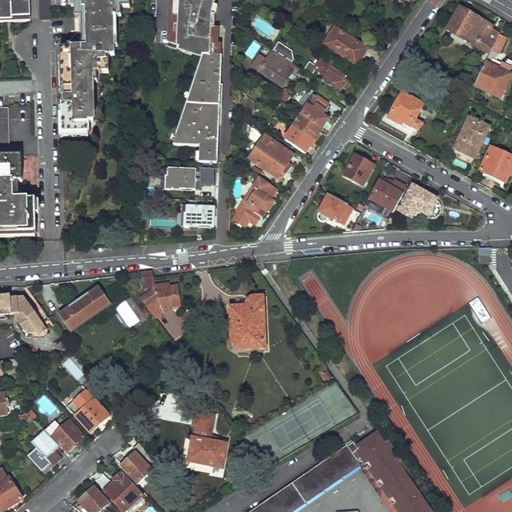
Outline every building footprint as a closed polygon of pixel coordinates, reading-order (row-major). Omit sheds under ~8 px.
[(0,0),(0,21),(12,21),(12,18),(30,17),(29,0),(0,0)] [(49,0),(39,0),(40,21),(50,21),(49,0)] [(64,88),(60,88),(62,132),(90,131),(90,119),(95,118),(94,95),(90,95),(89,81),(94,81),(94,72),(109,71),(109,54),(114,54),(114,30),(117,30),(117,26),(114,27),(114,16),(117,16),(117,7),(129,6),(128,0),(73,0),(74,18),(81,18),(82,43),(74,43),(74,47),(63,47),(63,58),(63,70),(64,88)] [(175,3),(168,26),(170,27),(169,33),(172,34),(171,37),(186,37),(188,12),(212,9),(214,9),(215,6),(216,0),(170,0),(170,2),(175,3)] [(171,37),(168,44),(170,44),(179,47),(185,49),(194,52),(205,56),(204,65),(201,65),(200,83),(196,83),(195,93),(192,93),(191,104),(188,104),(188,115),(185,115),(184,125),(182,125),(181,135),(178,136),(178,145),(201,146),(200,162),(217,163),(219,116),(215,116),(216,106),(223,106),(224,85),(221,84),(222,57),(219,57),(219,44),(219,38),(211,38),(212,28),(213,14),(214,9),(212,9),(188,12),(186,37),(171,37)] [(460,10),(447,32),(489,54),(498,35),(490,30),(492,27),(460,10)] [(212,28),(211,38),(219,38),(220,28),(216,28),(212,28)] [(336,29),(325,46),(356,66),(367,49),(336,29)] [(485,63),(475,86),(486,92),(487,89),(501,95),(511,76),(489,66),(491,61),(495,63),(507,39),(498,35),(489,54),(489,55),(485,63)] [(252,40),(246,55),(254,59),(261,45),(252,40)] [(278,43),(273,51),(275,53),(291,63),(294,59),(293,52),(278,43)] [(291,63),(275,53),(273,51),(271,54),(267,60),(261,57),(258,57),(254,64),(255,68),(260,71),(282,86),(289,76),(284,73),(291,63)] [(319,61),(315,67),(308,63),(303,71),(322,84),(322,83),(338,93),(341,88),(347,79),(319,61)] [(406,72),(401,80),(410,86),(421,71),(415,67),(410,74),(406,72)] [(347,79),(341,88),(344,89),(350,81),(347,79)] [(284,89),(277,100),(281,102),(285,105),(292,93),(284,89)] [(401,94),(386,118),(397,124),(399,121),(417,131),(422,124),(414,120),(422,106),(401,94)] [(328,106),(314,97),(307,108),(301,116),(310,122),(321,129),(327,120),(321,117),(323,114),(328,106)] [(0,239),(36,238),(35,203),(14,204),(14,186),(22,186),(21,147),(10,147),(9,108),(0,108),(0,239)] [(491,126),(467,115),(451,150),(475,161),(491,126)] [(301,116),(293,128),(298,131),(314,142),(317,137),(316,136),(321,129),(310,122),(301,116)] [(293,128),(284,140),(300,152),(303,154),(308,147),(310,149),(314,142),(298,131),(293,128)] [(264,134),(246,160),(280,183),(292,166),(289,164),(295,155),(264,134)] [(511,155),(490,145),(477,172),(506,185),(510,177),(511,177),(511,155)] [(353,153),(341,176),(363,188),(376,166),(353,153)] [(167,176),(166,190),(180,191),(181,189),(196,190),(197,170),(170,168),(169,177),(167,176)] [(367,200),(392,214),(408,186),(395,179),(392,183),(380,176),(367,200)] [(276,191),(258,180),(237,212),(238,213),(233,220),(244,227),(248,220),(255,224),(260,218),(262,219),(273,202),(270,200),(276,191)] [(412,184),(396,212),(413,222),(417,214),(427,219),(429,220),(432,220),(435,219),(438,217),(440,215),(441,212),(441,209),(441,206),(439,203),(437,201),(439,199),(412,184)] [(317,214),(316,216),(317,219),(317,221),(319,222),(320,223),(322,223),(324,223),(326,222),(327,222),(329,219),(337,224),(338,221),(343,225),(352,208),(351,208),(328,195),(317,214)] [(185,213),(184,227),(198,227),(199,226),(214,227),(215,207),(187,206),(187,213),(185,213)] [(492,249),(480,249),(479,262),(491,264),(492,249)] [(152,272),(141,273),(143,288),(155,287),(152,272)] [(117,285),(115,283),(104,291),(106,293),(117,285)] [(58,315),(70,331),(109,302),(98,286),(88,293),(87,291),(67,305),(68,307),(58,315)] [(155,294),(142,304),(153,318),(169,308),(178,306),(176,287),(165,289),(164,286),(155,287),(155,292),(155,294)] [(0,315),(6,315),(15,314),(16,319),(25,333),(41,334),(53,325),(48,318),(42,322),(38,318),(44,313),(41,308),(38,311),(34,306),(31,308),(23,297),(10,298),(9,296),(0,296),(0,315)] [(243,312),(232,313),(233,339),(236,345),(240,348),(263,347),(261,299),(254,299),(249,305),(250,308),(243,309),(243,312)] [(72,351),(59,353),(73,372),(82,365),(72,351)] [(0,362),(0,369),(2,370),(1,366),(6,368),(18,366),(17,359),(0,362)] [(2,392),(0,392),(0,416),(5,415),(5,409),(6,408),(7,408),(8,407),(7,400),(5,399),(3,399),(2,392)] [(43,395),(36,403),(50,416),(57,408),(43,395)] [(90,396),(71,413),(92,435),(111,418),(90,396)] [(197,425),(190,460),(222,467),(226,445),(216,443),(217,437),(211,436),(215,416),(197,412),(194,424),(197,425)] [(69,422),(53,437),(67,453),(84,438),(69,422)] [(38,424),(32,429),(42,441),(35,448),(39,453),(32,459),(45,474),(61,459),(50,447),(55,443),(38,424)] [(432,511),(411,482),(413,477),(388,441),(385,444),(377,433),(357,447),(390,496),(384,499),(393,511),(432,511)] [(357,447),(354,442),(348,446),(360,463),(361,463),(365,468),(363,469),(384,499),(390,496),(357,447)] [(113,457),(112,458),(136,485),(156,467),(138,443),(132,449),(136,453),(122,465),(114,456),(113,457)] [(348,446),(251,511),(293,511),(361,466),(360,463),(348,446)] [(1,470),(0,470),(0,511),(2,511),(22,500),(18,493),(21,492),(11,477),(7,479),(1,470)] [(121,474),(102,491),(121,511),(125,511),(142,496),(121,474)] [(93,489),(72,508),(78,511),(99,511),(109,502),(89,479),(88,479),(86,481),(93,489)]
